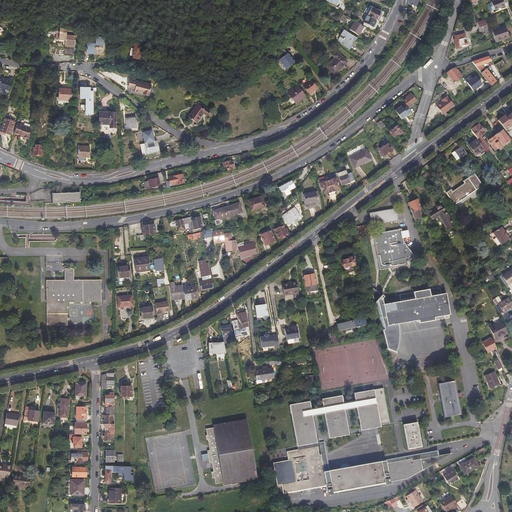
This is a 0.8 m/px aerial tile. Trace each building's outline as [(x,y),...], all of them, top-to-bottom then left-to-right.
[(507,1),(506,0),(496,0),(491,2),(491,3),(495,10),(495,11),(505,6),(504,3),(507,1)] [(381,12),(370,7),(362,22),(374,28),(381,12)] [(485,20),(477,23),(478,28),(483,27),(487,26),(485,20)] [(354,21),(349,30),(359,36),(364,27),(354,21)] [(508,37),(505,27),(492,31),(495,41),(508,37)] [(73,57),(75,30),(67,29),(67,34),(66,34),(66,30),(59,30),(59,33),(56,33),(56,41),(65,42),(65,50),(56,49),(56,56),(73,57)] [(354,37),(341,29),(337,35),(341,38),(339,41),(346,46),(351,40),(352,41),(354,37)] [(467,45),(464,35),(455,37),(455,39),(454,39),(456,49),(461,48),(461,47),(467,45)] [(104,47),(105,41),(97,40),(96,43),(88,42),(87,52),(96,53),(97,47),(104,47)] [(133,61),(140,62),(143,48),(135,47),(135,48),(132,47),(131,55),(134,56),(133,61)] [(282,48),(276,57),(285,69),(294,62),(287,53),(287,54),(282,48)] [(345,62),(334,52),(331,55),(334,58),(326,67),(334,75),(341,67),(340,67),(345,62)] [(491,58),(489,56),(472,62),(480,72),(485,70),(482,65),(492,61),(491,60),(491,58)] [(502,60),(495,65),(499,71),(505,66),(503,62),(502,60)] [(469,81),(458,67),(458,66),(455,67),(462,77),(467,82),(469,81)] [(462,77),(455,67),(451,69),(446,73),(454,83),(462,77)] [(491,86),(496,82),(487,70),(481,74),(491,86)] [(13,78),(9,77),(7,80),(0,77),(0,93),(7,96),(13,78)] [(469,81),(467,82),(474,91),(477,90),(478,91),(483,87),(482,86),(485,83),(481,77),(472,84),(469,81)] [(149,96),(152,84),(130,79),(128,88),(135,89),(134,91),(143,93),(143,94),(149,96)] [(309,80),(302,85),(309,94),(316,89),(309,80)] [(305,96),(297,85),(287,93),(295,103),(305,96)] [(89,87),(80,87),(80,97),(85,98),(85,113),(92,113),(93,90),(89,90),(89,87)] [(72,90),(59,89),(58,102),(68,103),(69,100),(71,101),(72,90)] [(415,100),(411,94),(403,100),(407,106),(415,100)] [(447,96),(435,105),(442,114),(455,105),(447,96)] [(208,109),(197,102),(189,113),(191,114),(189,117),(196,121),(202,112),(205,115),(208,109)] [(407,106),(403,108),(401,105),(395,110),(401,119),(411,113),(407,106)] [(115,110),(99,111),(100,126),(109,125),(110,128),(117,127),(115,110)] [(498,119),(505,130),(511,126),(511,111),(506,116),(505,114),(498,119)] [(134,115),(125,116),(126,126),(135,125),(134,115)] [(14,124),(4,120),(0,131),(0,132),(9,136),(14,124)] [(485,132),(478,123),(470,129),(477,139),(484,149),(486,151),(488,149),(479,136),(485,132)] [(397,124),(387,130),(391,136),(397,132),(399,134),(402,131),(397,124)] [(22,136),(28,138),(30,127),(16,125),(14,133),(20,135),(23,135),(22,136)] [(143,140),(144,142),(154,141),(153,130),(138,132),(139,140),(143,140)] [(502,130),(488,140),(495,150),(509,140),(502,130)] [(484,149),(477,139),(473,142),(471,140),(468,142),(469,144),(476,154),(484,149)] [(395,150),(392,143),(380,149),(383,156),(395,150)] [(33,148),(32,155),(42,156),(43,146),(35,145),(35,148),(33,148)] [(467,152),(461,145),(454,150),(459,157),(459,158),(467,152)] [(89,159),(89,147),(78,147),(78,159),(89,159)] [(371,160),(366,150),(350,159),(355,168),(371,160)] [(233,167),(232,159),(229,160),(229,161),(223,163),(224,167),(226,166),(226,168),(233,167)] [(341,185),(354,181),(348,165),(337,169),(339,175),(337,175),(341,185)] [(432,168),(425,173),(430,180),(437,176),(432,168)] [(185,183),(183,174),(173,176),(174,177),(171,178),(173,184),(175,183),(175,185),(185,183)] [(450,189),(446,192),(453,204),(481,186),(473,174),(463,181),(464,183),(451,191),(450,189)] [(327,179),(326,177),(319,179),(323,193),(328,191),(329,193),(331,192),(328,181),(327,179)] [(328,181),(331,192),(334,191),(334,190),(338,188),(335,178),(329,180),(328,181)] [(160,187),(159,179),(148,180),(149,188),(160,187)] [(294,189),(291,182),(278,188),(280,193),(282,192),(285,198),(290,195),(288,192),(294,189)] [(80,201),(80,192),(53,193),(53,202),(80,201)] [(315,192),(302,195),(305,204),(317,201),(315,192)] [(264,207),(261,196),(247,200),(250,210),(264,207)] [(410,210),(414,220),(420,217),(416,209),(419,207),(415,199),(409,202),(412,209),(410,210)] [(240,203),(226,207),(229,216),(242,212),(240,203)] [(436,207),(428,212),(436,223),(442,220),(450,233),(457,228),(441,204),(439,205),(438,205),(437,205),(437,206),(436,206),(436,207)] [(229,216),(226,207),(213,210),(216,219),(215,219),(216,224),(221,223),(220,218),(221,218),(229,216)] [(300,215),(294,208),(281,217),(287,225),(300,215)] [(394,208),(369,213),(371,225),(396,220),(394,208)] [(190,217),(188,218),(189,220),(187,220),(185,218),(174,221),(177,230),(184,229),(183,224),(187,223),(188,228),(201,226),(199,216),(190,218),(190,217)] [(372,233),(369,223),(368,223),(363,225),(365,235),(370,234),(372,233)] [(143,226),(143,235),(146,235),(155,234),(154,225),(143,226)] [(278,239),(287,234),(285,230),(284,230),(283,226),(274,230),(278,239)] [(499,227),(490,233),(498,245),(507,239),(499,227)] [(414,256),(403,241),(401,228),(372,233),(379,269),(379,270),(389,268),(407,264),(406,261),(414,256)] [(232,240),(231,232),(223,233),(223,230),(219,231),(219,230),(212,231),(214,244),(224,242),(226,252),(238,250),(237,247),(236,240),(232,240)] [(274,241),(270,231),(260,235),(265,245),(274,241)] [(238,250),(240,258),(256,254),(254,243),(237,247),(238,250)] [(348,258),(342,260),(345,273),(355,270),(353,260),(356,260),(355,255),(348,257),(348,258)] [(164,270),(163,257),(154,258),(156,271),(164,270)] [(137,272),(150,271),(149,258),(135,260),(137,272)] [(130,265),(117,267),(118,278),(131,276),(130,265)] [(213,290),(209,266),(201,267),(203,278),(206,277),(207,281),(203,282),(199,282),(201,292),(213,290)] [(101,303),(101,280),(74,280),(74,269),(65,269),(65,280),(46,280),(47,324),(67,324),(67,303),(101,303)] [(511,269),(502,276),(508,284),(511,281),(511,269)] [(314,273),(304,275),(306,290),(317,288),(314,273)] [(174,282),(169,283),(172,300),(184,298),(183,289),(182,286),(174,287),(174,282)] [(296,282),(282,284),(284,295),(298,293),(296,282)] [(398,333),(398,323),(418,320),(418,323),(434,320),(433,317),(451,314),(447,293),(441,294),(440,291),(440,289),(438,288),(436,288),(399,294),(400,300),(388,302),(386,300),(386,294),(383,294),(381,294),(376,291),(370,286),(375,307),(376,307),(386,348),(395,351),(398,341),(398,333)] [(196,287),(195,287),(183,289),(184,298),(185,301),(198,298),(196,287)] [(133,307),(132,296),(118,298),(119,308),(133,307)] [(492,301),(500,314),(511,307),(511,304),(508,297),(501,302),(498,297),(492,301)] [(170,312),(168,303),(156,305),(157,315),(163,314),(165,313),(170,312)] [(264,304),(255,305),(256,316),(266,315),(264,304)] [(142,319),(154,317),(153,307),(141,308),(142,319)] [(245,312),(237,314),(238,320),(239,327),(246,326),(248,326),(245,312)] [(337,325),(339,331),(367,324),(365,317),(337,325)] [(239,327),(238,320),(232,321),(235,335),(241,334),(241,332),(246,331),(246,326),(239,327)] [(500,320),(489,326),(496,338),(507,332),(500,320)] [(230,324),(219,326),(222,337),(232,335),(230,324)] [(299,338),(297,326),(292,327),(292,329),(285,330),(287,340),(299,338)] [(279,348),(277,335),(268,337),(268,336),(264,336),(264,338),(260,338),(262,349),(275,347),(275,349),(279,348)] [(487,350),(496,346),(491,336),(482,340),(487,350)] [(209,355),(225,351),(223,342),(216,343),(208,343),(209,355)] [(499,370),(502,368),(498,360),(493,361),(499,370)] [(101,387),(114,388),(114,369),(109,369),(109,373),(108,373),(108,374),(101,375),(101,387)] [(255,371),(256,380),(261,380),(261,383),(266,382),(266,379),(274,378),(273,369),(267,369),(263,370),(255,371)] [(495,371),(486,374),(489,387),(498,384),(495,371)] [(316,381),(314,374),(307,375),(309,383),(316,381)] [(454,379),(437,382),(443,415),(460,413),(454,379)] [(86,383),(76,383),(76,396),(86,396),(86,383)] [(132,386),(121,386),(121,396),(132,396),(132,386)] [(390,424),(384,388),(355,394),(356,402),(344,404),(343,396),(322,400),(324,408),(312,410),(310,401),(290,405),(295,433),(297,433),(298,442),(297,442),(298,447),(318,443),(313,415),(325,413),(329,439),(350,436),(345,410),(357,407),(361,431),(382,427),(381,425),(390,424)] [(105,395),(104,406),(106,406),(114,406),(114,392),(109,392),(109,395),(105,395)] [(420,393),(396,397),(398,408),(422,404),(420,393)] [(70,399),(60,398),(59,410),(60,410),(60,417),(68,418),(69,411),(70,399)] [(114,415),(114,406),(106,406),(105,414),(114,415)] [(86,419),(86,407),(77,407),(77,419),(86,419)] [(25,408),(22,424),(27,424),(28,424),(31,424),(32,421),(37,422),(39,412),(35,412),(35,410),(25,408)] [(43,422),(48,423),(53,424),(54,413),(44,412),(43,422)] [(17,427),(19,416),(14,415),(14,417),(10,416),(10,414),(6,413),(4,425),(17,427)] [(104,417),(104,423),(105,423),(114,423),(114,419),(114,415),(105,414),(102,414),(102,417),(104,417)] [(246,421),(206,428),(207,435),(206,435),(206,439),(208,439),(209,451),(207,452),(207,453),(204,453),(205,459),(208,458),(208,459),(211,459),(212,470),(210,471),(211,477),(213,476),(214,483),(229,481),(229,485),(236,484),(235,480),(255,477),(246,421)] [(75,423),(75,422),(70,422),(70,426),(75,427),(75,433),(86,434),(86,430),(87,430),(87,424),(86,424),(86,423),(75,423)] [(417,422),(403,425),(408,449),(421,447),(417,422)] [(109,432),(114,432),(114,423),(105,423),(105,427),(107,427),(107,429),(109,429),(109,432)] [(68,450),(72,450),(73,447),(82,448),(83,437),(73,437),(73,434),(69,434),(68,450)] [(283,493),(327,486),(331,485),(333,493),(385,484),(382,462),(325,472),(322,455),(319,455),(318,447),(287,452),(288,461),(273,463),(277,486),(282,485),(283,493)] [(114,461),(114,451),(106,451),(106,461),(114,461)] [(407,480),(455,453),(438,456),(437,452),(382,462),(385,484),(385,485),(407,480)] [(87,462),(87,453),(77,453),(77,461),(75,461),(75,463),(77,463),(82,464),(82,462),(87,462)] [(464,463),(460,465),(465,474),(479,466),(474,458),(465,464),(464,463)] [(3,478),(9,479),(11,465),(3,464),(3,466),(0,465),(0,482),(2,480),(3,478)] [(86,477),(86,469),(72,468),(72,477),(86,477)] [(447,475),(444,477),(448,485),(458,479),(451,468),(445,472),(447,475)] [(29,488),(31,477),(13,475),(12,486),(29,488)] [(84,481),(71,481),(71,495),(84,496),(84,481)] [(122,489),(110,489),(110,503),(121,503),(122,489)] [(413,490),(410,492),(411,493),(410,494),(406,496),(408,499),(410,502),(413,507),(422,502),(415,490),(414,491),(413,490)] [(457,507),(451,496),(439,503),(444,511),(448,509),(452,507),(453,509),(457,507)]
